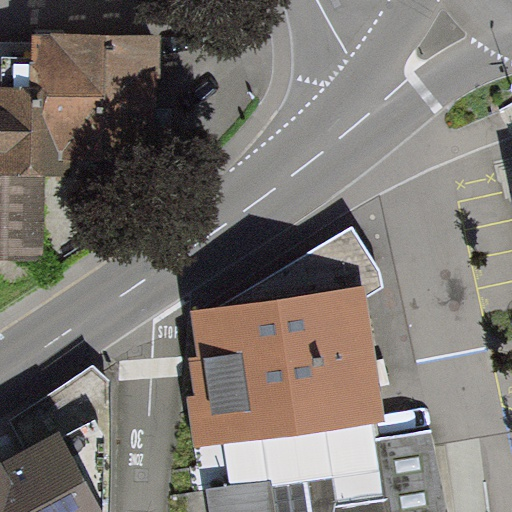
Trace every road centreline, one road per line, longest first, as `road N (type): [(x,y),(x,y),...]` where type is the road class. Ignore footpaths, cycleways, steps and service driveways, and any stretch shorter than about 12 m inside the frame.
road 1 (secondary): [(373,106),(133,291)]
road 2 (residential): [(141,511),(152,322),(133,291)]
road 3 (secondary): [(133,291),(0,375)]
road 4 (secondary): [(465,0),(373,106)]
